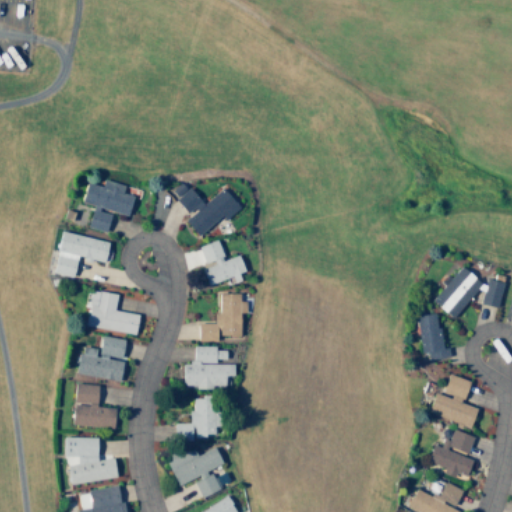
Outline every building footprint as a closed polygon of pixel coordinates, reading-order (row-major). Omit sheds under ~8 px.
[(122,184),(101,178),(99,185),(84,181),(79,201),(125,214),(131,195),(119,192),(122,184)] [(102,231),(108,213),(97,210),(98,207),(91,205),(84,226),(102,231)] [(107,241),(59,230),(50,272),(70,276),(74,256),(103,262),(107,241)] [(236,253),(221,259),(214,239),(196,245),(202,265),(198,266),(204,284),(229,276),(231,282),(238,279),(235,272),(242,270),(236,253)] [(447,277),(447,276),(427,298),(448,317),(479,283),(459,264),(447,277)] [(479,303),(496,305),(499,280),(482,278),(479,303)] [(136,313),(111,309),(114,293),(89,289),(83,325),(133,333),(136,313)] [(195,340),(216,340),(216,335),(238,335),(238,312),(242,312),(242,300),(236,300),(236,292),(216,292),(216,312),(211,312),(211,322),(195,322),(195,340)] [(413,315),(419,353),(425,351),(426,359),(446,356),(445,347),(439,348),(434,312),(413,315)] [(73,373),(116,380),(123,339),(98,335),(95,348),(78,345),(73,373)] [(180,386),(227,386),(227,375),(231,375),(231,363),(213,363),(213,358),(223,358),(223,349),(213,349),(213,345),(191,345),(191,362),(180,362),(180,386)] [(473,407),(459,402),(466,379),(446,373),(439,393),(432,391),(425,412),(467,426),(473,407)] [(111,426),(112,407),(94,406),(95,383),(71,383),(69,425),(111,426)] [(186,422),(171,422),(172,437),(216,436),(215,396),(189,397),(190,411),(186,411),(186,422)] [(469,435),(449,429),(446,439),(440,437),(437,446),(430,444),(424,461),(441,466),(439,472),(451,476),(452,471),(463,475),(469,456),(463,454),(469,435)] [(60,456),(73,455),(74,464),(65,464),(65,480),(112,479),(112,458),(94,458),(94,436),(60,436),(60,456)] [(219,463),(213,446),(194,454),(191,446),(164,456),(175,484),(204,472),(203,469),(219,463)] [(217,488),(209,472),(191,482),(199,498),(217,488)] [(455,511),(457,510),(450,507),(459,489),(442,481),(434,497),(413,487),(403,507),(414,511),(455,511)] [(74,511),(123,511),(122,501),(117,502),(115,485),(75,491),(77,509),(74,509),(74,511)] [(195,511),(232,511),(234,511),(225,496),(195,511)]
